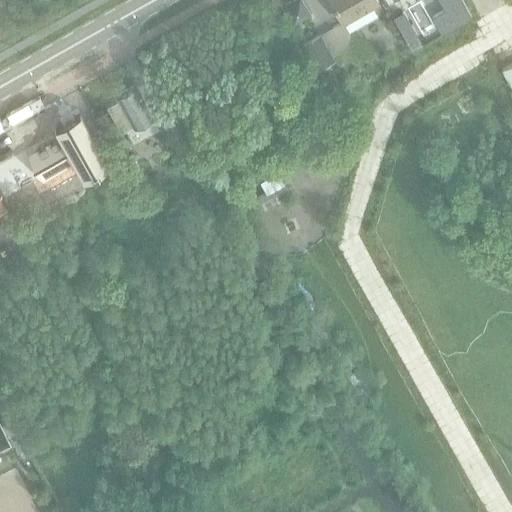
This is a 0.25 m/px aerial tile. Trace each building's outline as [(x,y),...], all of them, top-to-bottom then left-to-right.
[(293,19),(308,12),(301,0),(291,0),(284,4),(293,19)] [(331,0),(343,21),(343,20),(378,1),(377,0),(331,0)] [(439,0),(444,8),(431,15),(441,32),(470,15),(461,0),(439,0)] [(404,10),(393,16),(411,48),(422,42),(404,10)] [(318,68),(337,57),(321,30),(302,41),(318,68)] [(511,85),(511,63),(502,68),(511,85)] [(120,98),(106,105),(120,130),(125,128),(132,141),(159,127),(135,84),(117,94),(120,98)] [(40,149),(34,152),(46,173),(73,158),(82,173),(91,167),(93,170),(97,167),(96,165),(105,159),(105,158),(112,154),(100,131),(92,136),(80,113),(56,127),(62,137),(59,139),(57,136),(56,137),(57,138),(52,141),(52,140),(51,140),(52,142),(47,145),(45,143),(44,144),(45,145),(40,148),(40,146),(38,147),(40,149)] [(265,192),(255,198),(262,210),(291,194),(284,182),(265,192)] [(268,346),(260,350),(270,368),(254,378),(266,400),(291,386),(268,346)]
